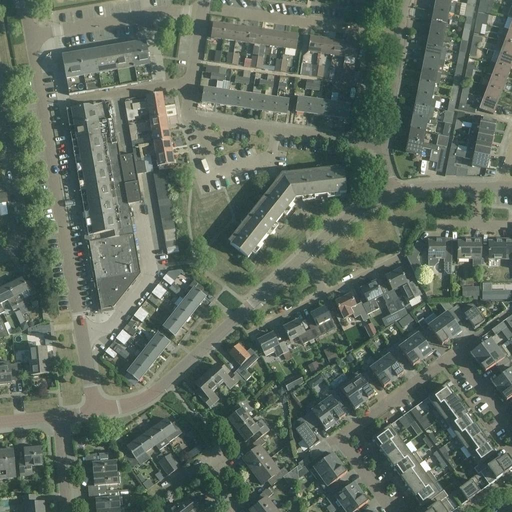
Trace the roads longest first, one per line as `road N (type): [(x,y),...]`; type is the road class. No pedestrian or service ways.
road 1 (residential): [(94,410),(30,35)]
road 2 (residential): [(303,256),(159,388),(130,405),(94,410)]
road 3 (residential): [(453,356),(338,442),(389,511)]
road 4 (residential): [(383,146),(196,118),(192,82)]
road 5 (residential): [(399,36),(225,10)]
road 6 (residential): [(0,257),(22,240),(23,223),(0,94)]
road 7 (residential): [(30,35),(174,10),(202,13)]
